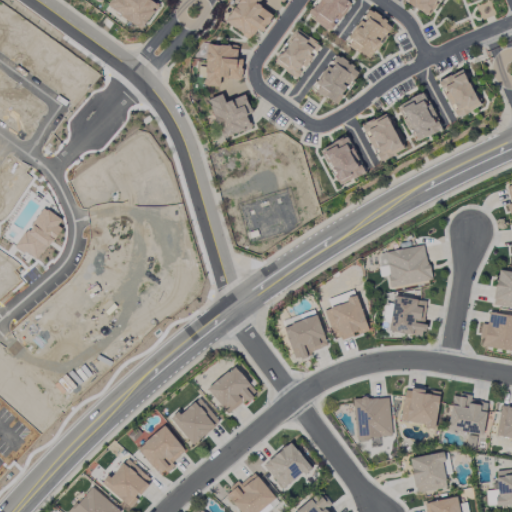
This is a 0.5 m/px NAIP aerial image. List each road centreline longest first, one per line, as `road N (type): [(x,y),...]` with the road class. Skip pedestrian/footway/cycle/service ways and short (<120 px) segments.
road 1 (residential): [(511,376),(418,361),(356,367),(295,401),(164,511)]
road 2 (residential): [(234,309),(174,120),(137,76),(35,0)]
road 3 (tertiary): [(234,309),(378,213),(511,145)]
road 4 (residential): [(511,22),(436,53),(317,127),(260,89),(254,76)]
road 5 (residential): [(14,443),(0,428),(11,311),(75,242),(71,209),(52,176)]
road 6 (tertiary): [(14,511),(125,397),(234,309)]
road 7 (residential): [(36,371),(135,279),(141,245),(115,167)]
road 8 (residential): [(234,309),(242,332),(376,511)]
road 9 (residential): [(0,133),(52,176),(137,76)]
road 10 (residential): [(448,365),(470,232)]
